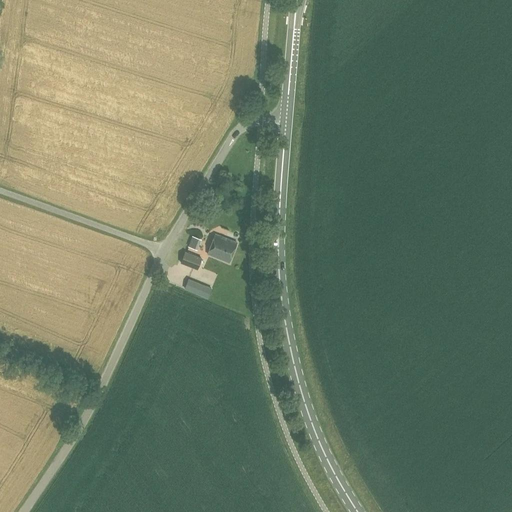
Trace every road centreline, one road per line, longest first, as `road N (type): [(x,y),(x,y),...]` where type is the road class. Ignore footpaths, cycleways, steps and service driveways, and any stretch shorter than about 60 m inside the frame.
road 1 (unclassified): [(22,511),(79,426),(161,251),(233,140),(252,124),(286,123)]
road 2 (secondary): [(357,511),(317,436),(284,312),(286,123)]
road 3 (secondary): [(286,123),(297,0)]
